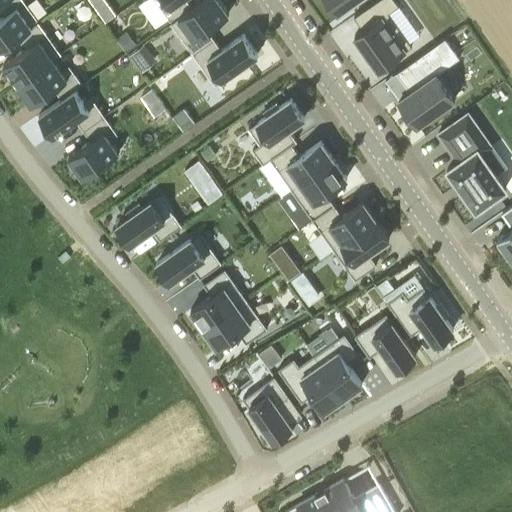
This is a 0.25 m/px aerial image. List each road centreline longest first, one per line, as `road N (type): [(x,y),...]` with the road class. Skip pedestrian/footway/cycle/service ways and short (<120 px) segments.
road 1 (residential): [(0,125),(186,355),(260,474)]
road 2 (residential): [(270,0),(506,335)]
road 3 (residential): [(506,335),(260,474)]
